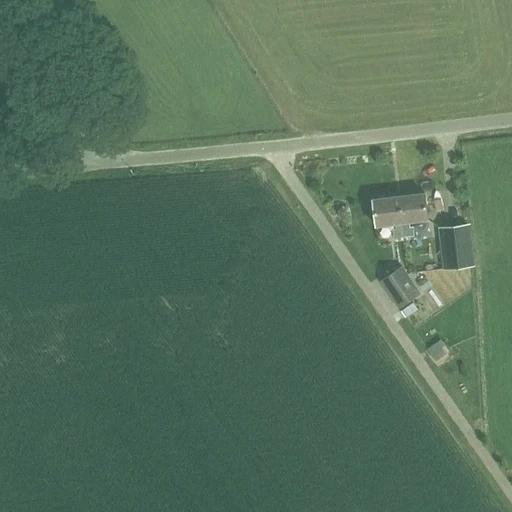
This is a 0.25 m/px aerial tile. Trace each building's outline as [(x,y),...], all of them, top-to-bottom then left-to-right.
[(410,227),(409,222),(428,219),(425,193),(399,196),(404,238),(414,236),(413,227),(410,227)] [(394,239),(404,238),(399,196),(373,199),(377,226),(396,223),(396,229),(393,229),(394,239)] [(441,229),(445,271),(475,268),(471,227),(441,229)] [(399,307),(420,293),(402,267),(381,281),(399,307)] [(436,361),(447,354),(442,347),(445,345),(441,339),(427,349),(436,361)]
